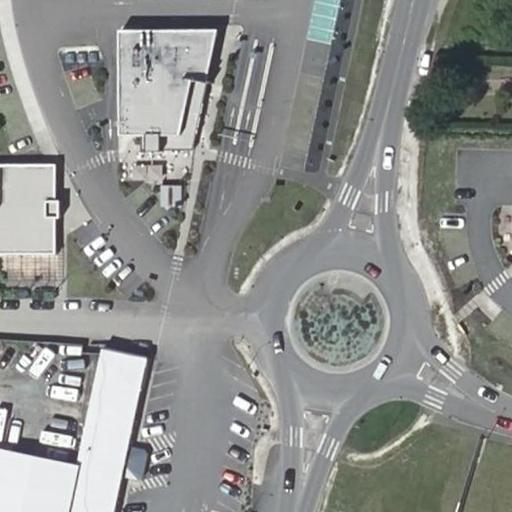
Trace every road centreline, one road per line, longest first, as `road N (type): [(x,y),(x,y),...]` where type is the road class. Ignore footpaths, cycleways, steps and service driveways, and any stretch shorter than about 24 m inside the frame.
road 1 (secondary): [(378,145),(413,0)]
road 2 (secondary): [(297,511),(366,387)]
road 3 (secondary): [(314,255),(282,278),(267,316),(287,372)]
road 4 (secondary): [(287,372),(294,511)]
road 5 (secondary): [(392,276),(378,145)]
road 6 (secondary): [(366,387),(399,359),(407,338),(404,295),(392,276)]
road 7 (secondary): [(378,145),(314,255)]
